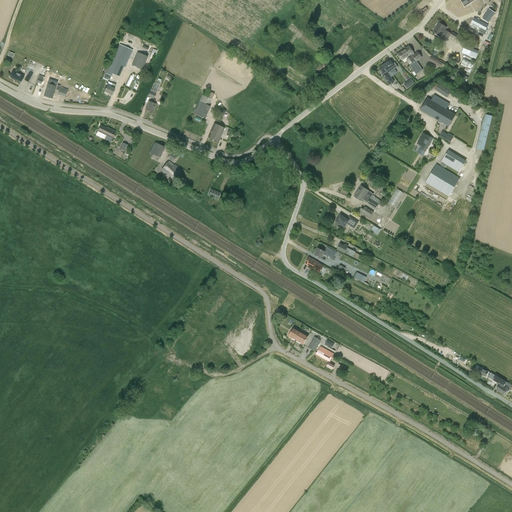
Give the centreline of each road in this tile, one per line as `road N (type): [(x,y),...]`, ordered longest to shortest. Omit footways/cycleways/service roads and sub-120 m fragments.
road 1 (unclassified): [(511,485),(284,352),(272,339),(259,289),(0,125)]
road 2 (motorway): [(321,0),(230,328),(147,511)]
road 3 (motorway): [(163,511),(246,325),(334,0)]
road 4 (unclassified): [(511,405),(288,266)]
road 5 (track): [(386,0),(307,139),(302,186),(323,197)]
road 6 (unclassified): [(209,155),(112,115),(50,109),(0,86)]
road 7 (unclassified): [(288,266),(314,221),(352,77),(362,70)]
road 8 (unclassified): [(288,266),(205,213),(209,155)]
